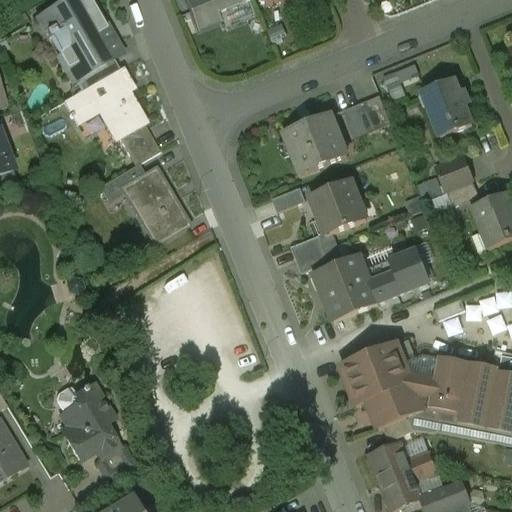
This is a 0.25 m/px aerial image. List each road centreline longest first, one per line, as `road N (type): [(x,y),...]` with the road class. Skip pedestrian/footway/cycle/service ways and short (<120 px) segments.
road 1 (residential): [(349,511),(196,124)]
road 2 (residential): [(370,53),(196,124)]
road 3 (residential): [(500,0),(370,53)]
road 4 (residential): [(196,124),(145,0)]
road 5 (unknown): [(424,318),(311,364)]
